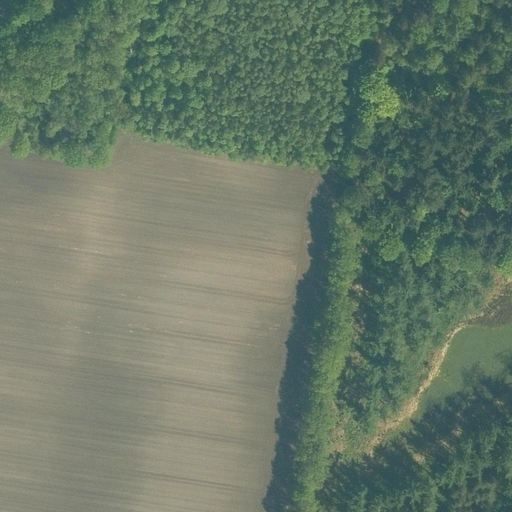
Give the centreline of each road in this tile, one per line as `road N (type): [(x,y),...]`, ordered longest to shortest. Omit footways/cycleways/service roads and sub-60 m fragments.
road 1 (track): [(289,511),(360,54)]
road 2 (track): [(360,54),(511,76)]
